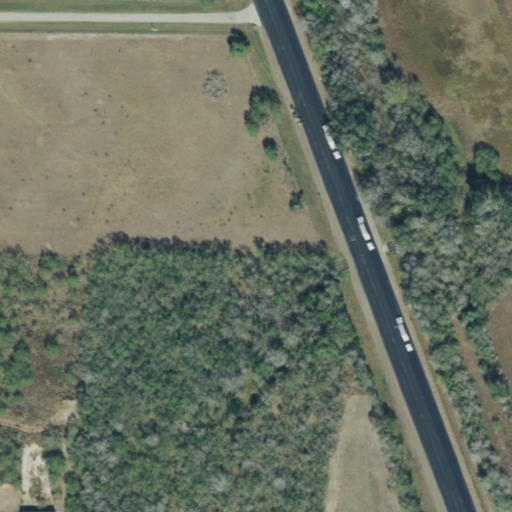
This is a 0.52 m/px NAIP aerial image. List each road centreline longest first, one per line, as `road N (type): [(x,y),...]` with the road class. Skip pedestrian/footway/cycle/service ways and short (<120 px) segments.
road 1 (trunk): [(271,0),(463,511)]
road 2 (residential): [(277,14),(0,12)]
